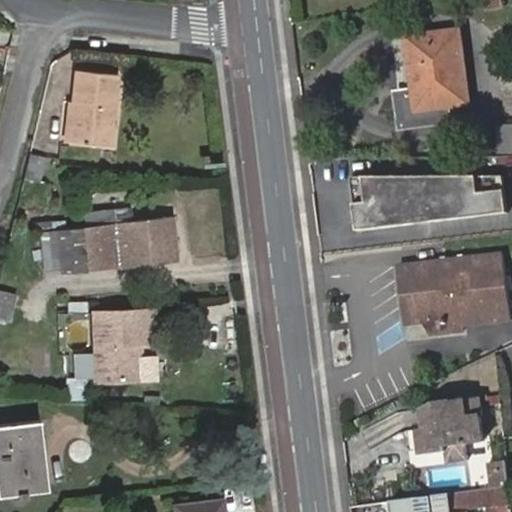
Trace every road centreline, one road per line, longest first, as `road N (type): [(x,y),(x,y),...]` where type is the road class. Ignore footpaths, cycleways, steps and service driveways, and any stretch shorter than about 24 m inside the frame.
road 1 (secondary): [(258,29),(317,511)]
road 2 (residential): [(258,29),(41,15)]
road 3 (residential): [(41,15),(0,190)]
